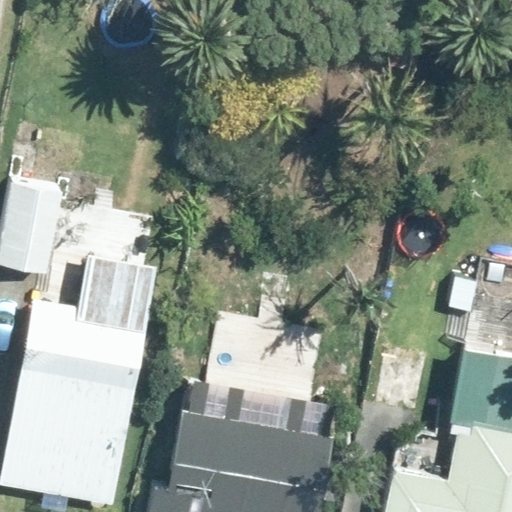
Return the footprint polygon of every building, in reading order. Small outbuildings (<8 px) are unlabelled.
[(175,113),(166,174),(198,179),(207,118),(175,113)] [(8,175),(0,218),(0,262),(43,270),(60,185),(8,175)] [(0,480),(40,489),(38,504),(60,508),(63,493),(106,501),(151,264),(83,252),(72,305),(30,297),(0,454),(0,480)] [(449,309),(389,299),(371,408),(419,416),(429,350),(441,353),(449,309)] [(445,418),(453,420),(444,475),(388,465),(379,511),(511,511),(511,353),(458,343),(445,418)] [(314,511),(329,432),(176,405),(161,487),(147,484),(142,511),(314,511)]
